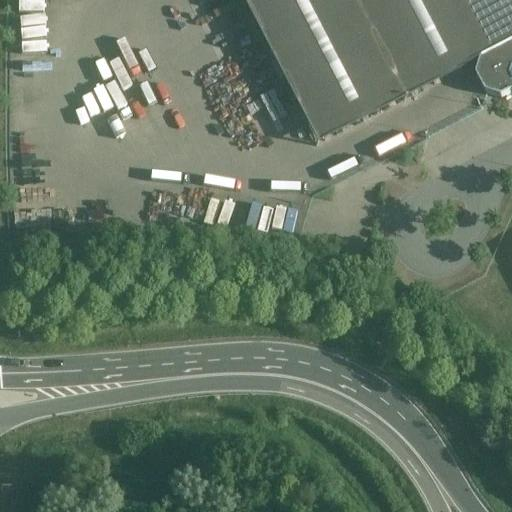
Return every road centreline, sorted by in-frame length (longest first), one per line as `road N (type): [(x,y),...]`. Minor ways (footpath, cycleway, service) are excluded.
road 1 (trunk): [(471,511),(376,415),(297,378),(204,366),(0,376)]
road 2 (trunk): [(0,419),(205,382),(287,388),(328,402),(390,442),(438,511)]
road 3 (residential): [(499,158),(430,191),(402,215),(407,246),(441,257),(468,245),(491,189)]
